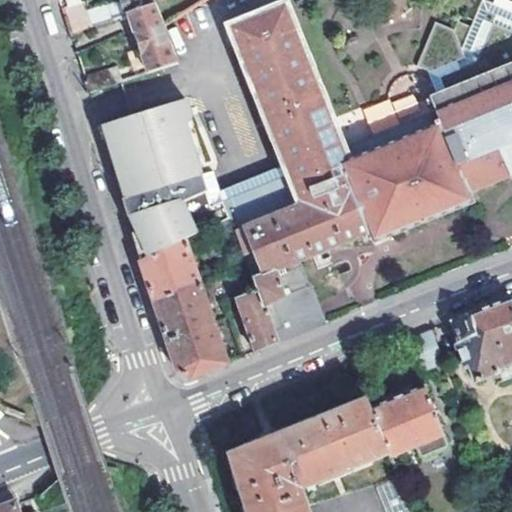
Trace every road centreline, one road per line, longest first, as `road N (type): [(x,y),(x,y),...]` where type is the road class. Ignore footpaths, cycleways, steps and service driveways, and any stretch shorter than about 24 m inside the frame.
road 1 (residential): [(156,412),(28,0)]
road 2 (secondary): [(156,412),(511,268)]
road 3 (secondary): [(0,470),(156,412)]
